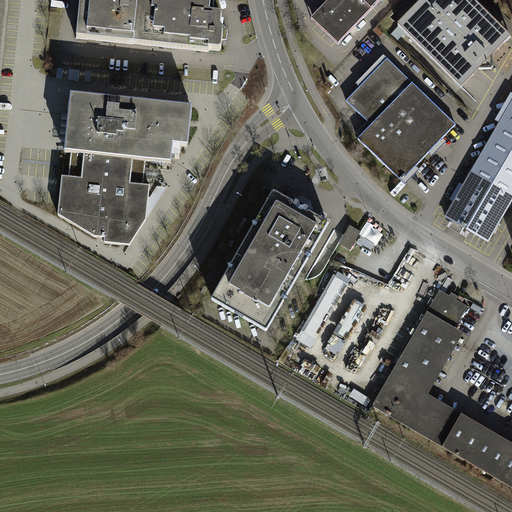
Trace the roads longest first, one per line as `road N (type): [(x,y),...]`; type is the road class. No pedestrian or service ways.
road 1 (tertiary): [(0,374),(72,350),(144,300),(182,258),(243,146),(297,100)]
road 2 (residential): [(511,290),(385,210),(338,162),(297,100)]
